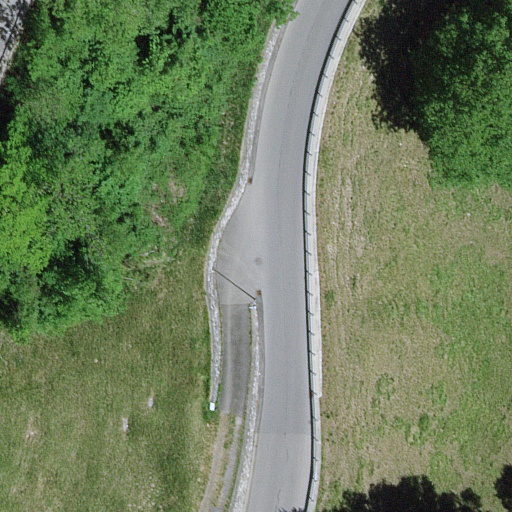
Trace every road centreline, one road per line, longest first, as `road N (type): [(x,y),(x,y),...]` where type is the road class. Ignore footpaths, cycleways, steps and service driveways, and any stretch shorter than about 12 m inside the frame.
road 1 (unclassified): [(275,511),(284,379),(274,196),(284,120),(325,0)]
road 2 (track): [(210,511),(231,419),(237,281),(250,245),(276,222)]
